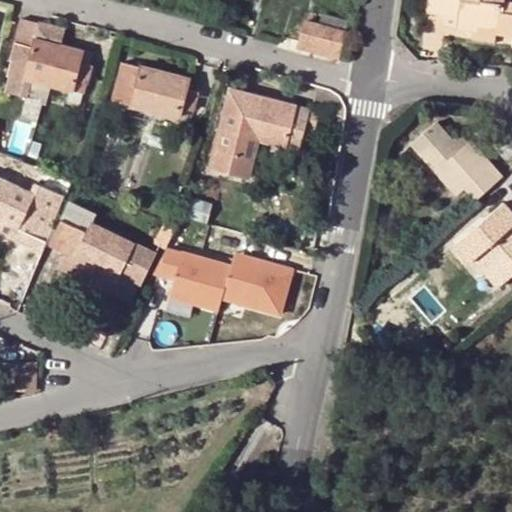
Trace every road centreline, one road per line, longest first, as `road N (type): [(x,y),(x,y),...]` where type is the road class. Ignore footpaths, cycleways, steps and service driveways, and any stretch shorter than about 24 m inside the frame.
road 1 (residential): [(369,80),(40,0)]
road 2 (residential): [(369,80),(319,354)]
road 3 (residential): [(97,394),(319,354)]
road 4 (residential): [(319,354),(291,511)]
road 5 (residential): [(0,316),(76,353),(97,394)]
road 6 (residential): [(369,80),(491,94)]
